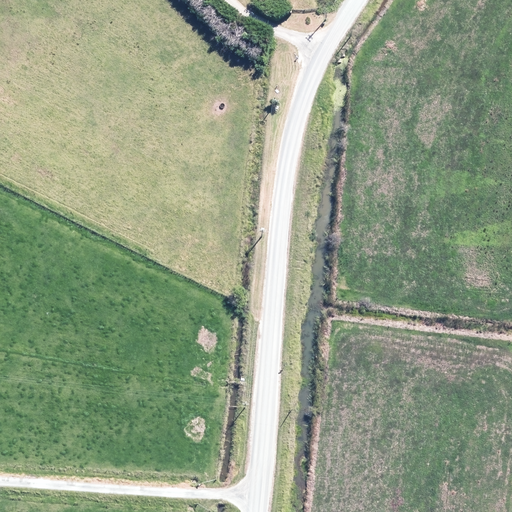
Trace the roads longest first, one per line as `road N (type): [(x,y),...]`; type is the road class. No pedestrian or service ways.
road 1 (unclassified): [(355,0),(313,73),(287,158),(250,511)]
road 2 (unknown): [(0,481),(251,496)]
